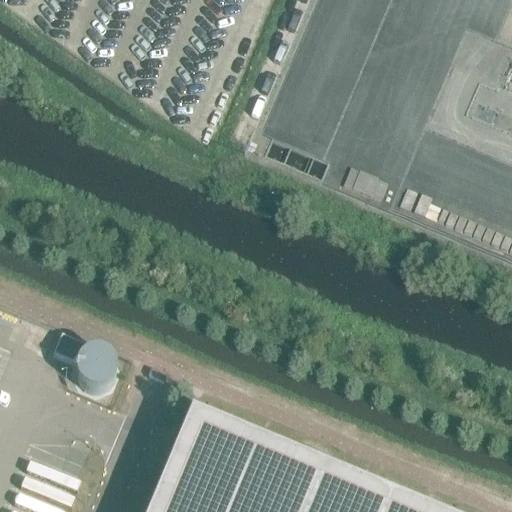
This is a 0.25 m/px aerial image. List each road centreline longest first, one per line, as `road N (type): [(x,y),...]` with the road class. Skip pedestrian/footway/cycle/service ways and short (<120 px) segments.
road 1 (track): [(0,221),(511,432)]
road 2 (unclassified): [(146,397),(101,511)]
